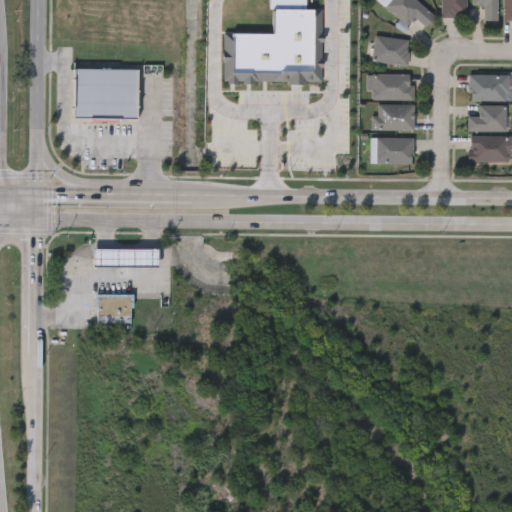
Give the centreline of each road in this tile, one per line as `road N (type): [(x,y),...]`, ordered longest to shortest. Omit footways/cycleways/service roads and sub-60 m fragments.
road 1 (secondary): [(36,223),(511,227)]
road 2 (secondary): [(511,198),(193,193)]
road 3 (secondary): [(35,190),(39,0)]
road 4 (secondary): [(193,193),(35,190)]
road 5 (secondary): [(36,511),(36,358)]
road 6 (residential): [(439,197),(441,65),(448,56)]
road 7 (secondary): [(36,358),(36,223)]
